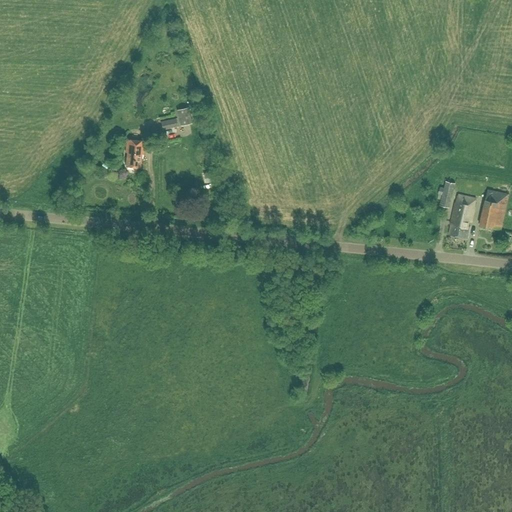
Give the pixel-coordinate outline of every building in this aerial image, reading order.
[(182,125),(191,124),(191,123),(188,107),(176,109),(180,126),(182,125)] [(162,129),(177,126),(175,118),(160,121),(162,129)] [(169,131),(171,139),(181,136),(179,129),(169,131)] [(140,167),(141,154),(143,154),(144,141),(126,139),(125,152),(127,152),(125,166),(140,167)] [(203,173),(206,183),(219,179),(216,169),(203,173)] [(453,192),(455,183),(446,180),(439,205),(449,208),(453,192)] [(488,189),(480,225),(501,229),(509,193),(488,189)] [(472,221),(475,206),(474,206),(476,198),(459,194),(457,202),(456,202),(449,234),(467,238),(470,226),(468,226),(469,220),(472,221)]
